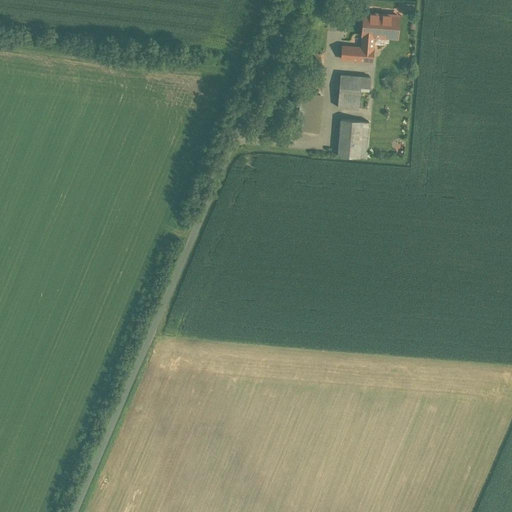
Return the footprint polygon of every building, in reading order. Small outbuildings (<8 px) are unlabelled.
[(399,15),(364,13),(363,34),(362,47),(373,48),(374,35),(397,37),(399,15)] [(362,47),(343,46),(342,59),(372,61),(373,48),(362,47)] [(323,73),(299,70),(297,86),(321,89),(323,73)] [(371,76),(341,74),(338,106),(359,108),(361,86),(370,86),(371,76)] [(324,94),(302,92),(297,130),(320,132),(324,94)] [(471,130),(342,119),(339,155),(366,157),(367,151),(468,160),(471,130)]
